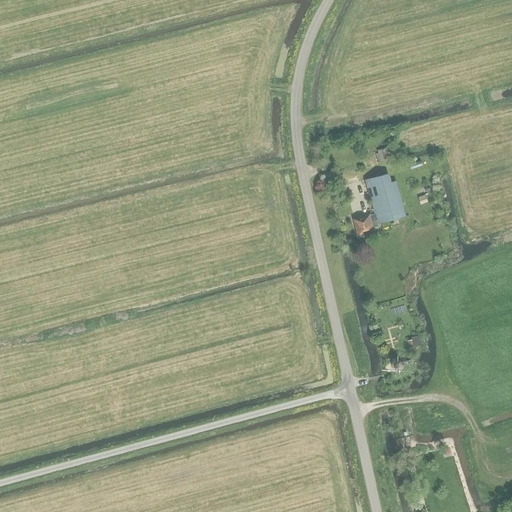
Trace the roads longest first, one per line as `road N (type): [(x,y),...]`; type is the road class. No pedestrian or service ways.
road 1 (tertiary): [(377,511),(295,135),(297,80),(328,0)]
road 2 (track): [(355,411),(442,398),(462,409),(478,436)]
